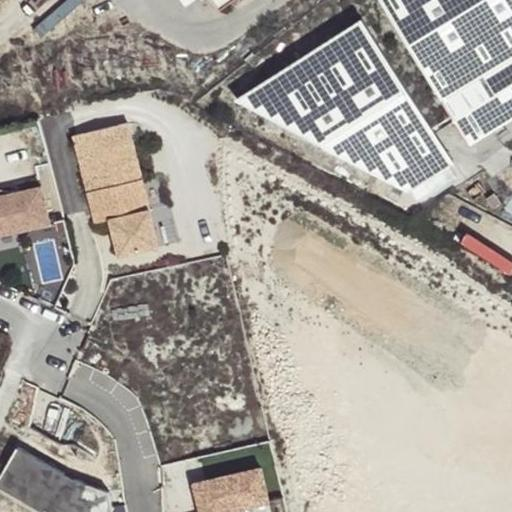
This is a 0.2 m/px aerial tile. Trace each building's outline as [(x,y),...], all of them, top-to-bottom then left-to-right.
[(511,0),(380,0),(468,145),(511,117),(511,0)] [(455,162),(362,18),(239,98),(410,191),(455,162)] [(115,257),(155,248),(125,123),(72,136),(92,224),(106,220),(115,257)] [(0,237),(47,224),(37,188),(14,195),(0,198),(0,237)] [(57,240),(37,244),(44,278),(63,273),(57,240)] [(77,482),(18,449),(0,476),(0,489),(40,511),(114,511),(111,493),(77,482)] [(274,511),(262,469),(191,486),(197,511),(274,511)]
